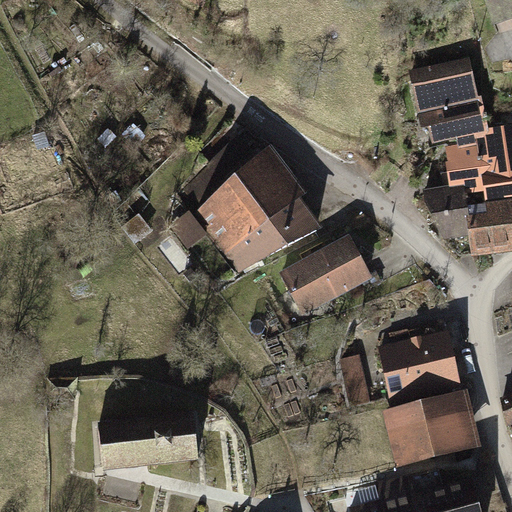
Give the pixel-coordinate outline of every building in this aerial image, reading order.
[(511,0),(485,0),(494,23),(511,17),(511,0)] [(485,64),(424,75),(438,148),(499,137),(485,64)] [(511,137),(485,143),(499,195),(511,192),(511,137)] [(283,154),(195,206),(246,290),(333,238),(283,154)] [(482,157),(454,164),(461,192),(440,197),(453,247),(486,239),(476,199),(491,195),(482,157)] [(511,206),(483,212),(492,257),(511,253),(511,206)] [(361,241),(287,276),(308,319),(382,283),(361,241)] [(459,329),(383,347),(396,402),(472,384),(459,329)] [(343,360),(352,402),(373,397),(364,356),(343,360)] [(82,382),(60,384),(61,398),(82,398),(82,382)] [(476,392),(393,414),(408,469),(491,447),(476,392)] [(213,414),(114,427),(120,473),(219,460),(213,414)] [(390,501),(361,509),(362,511),(496,511),(487,478),(430,494),(425,475),(386,486),(390,501)]
